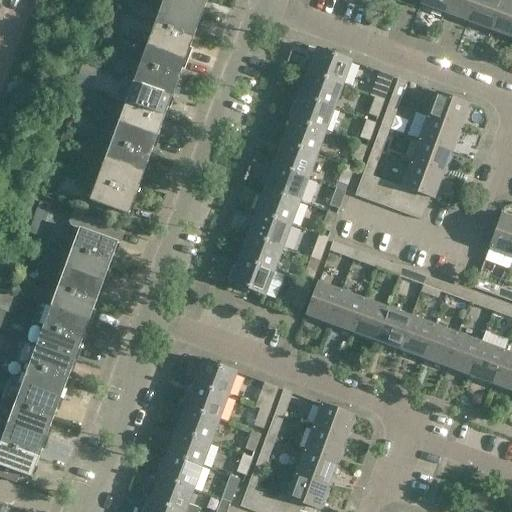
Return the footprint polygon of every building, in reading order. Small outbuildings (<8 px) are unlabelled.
[(163,0),(161,5),(200,20),(206,0),(163,0)] [(421,0),(420,4),(443,12),(447,0),(421,0)] [(447,0),(443,12),(467,21),(474,0),(447,0)] [(474,0),(467,21),(490,30),(500,0),(474,0)] [(511,37),(511,0),(510,0),(500,0),(490,30),(511,37)] [(154,24),(193,38),(200,20),(161,5),(154,24)] [(147,44),(185,59),(193,38),(154,24),(147,44)] [(140,63),(178,77),(185,59),(147,44),(140,63)] [(310,57),(305,72),(308,73),(308,72),(342,84),(350,61),(317,49),(313,58),(310,57)] [(132,83),(171,97),(178,77),(140,63),(132,83)] [(84,66),(80,78),(89,81),(93,69),(84,66)] [(301,80),(296,95),(299,96),(333,108),(342,84),(308,72),(308,73),(305,81),(301,80)] [(375,97),(383,100),(392,76),(379,72),(370,95),(375,97)] [(164,117),(171,97),(132,83),(125,103),(164,117)] [(395,85),(389,102),(398,105),(404,88),(395,85)] [(459,128),(468,104),(435,92),(426,116),(459,128)] [(293,103),(287,118),(291,119),(324,131),(333,108),(299,96),(296,105),(293,103)] [(383,100),(375,97),(369,114),(377,117),(383,100)] [(118,122),(156,136),(164,117),(125,103),(118,122)] [(386,109),(380,126),(389,129),(395,112),(386,109)] [(415,112),(407,135),(418,139),(451,152),(459,128),(426,116),(415,112)] [(284,127),(279,141),(282,143),(316,155),(324,131),(291,119),(288,128),(284,127)] [(366,121),(360,137),(368,141),(374,124),(366,121)] [(111,142),(149,156),(156,136),(118,122),(111,142)] [(378,132),(371,149),(380,152),(387,135),(378,132)] [(63,133),(59,144),(66,147),(71,135),(63,133)] [(442,175),(451,152),(418,139),(409,163),(442,175)] [(104,161),(142,175),(149,156),(111,142),(104,161)] [(276,150),(270,165),(274,166),(274,165),(307,177),(316,155),(282,143),(279,151),(276,150)] [(366,147),(357,144),(351,160),(360,163),(366,147)] [(369,155),(363,173),(372,176),(378,159),(369,155)] [(96,181),(135,195),(142,175),(104,161),(96,181)] [(430,197),(433,199),(442,175),(409,163),(400,187),(407,189),(418,193),(430,197)] [(267,173),(262,188),(265,189),(265,188),(299,200),(307,177),(274,165),(274,166),(270,174),(267,173)] [(338,182),(347,185),(353,168),(344,165),(338,182)] [(363,173),(355,195),(366,199),(374,177),(372,176),(363,173)] [(366,199),(377,204),(385,181),(374,177),(366,199)] [(96,181),(89,201),(128,215),(135,195),(96,181)] [(377,204),(388,208),(396,185),(385,181),(377,204)] [(407,189),(400,187),(396,185),(388,208),(399,212),(407,189)] [(259,196),(253,211),(256,212),(257,211),(290,224),(299,200),(265,188),(265,189),(262,198),(259,196)] [(330,205),(338,208),(344,191),(336,188),(330,205)] [(399,212),(410,216),(418,193),(407,189),(399,212)] [(410,216),(421,220),(430,197),(418,193),(410,216)] [(245,234),(248,236),(281,248),(290,224),(257,211),(256,212),(253,221),(250,220),(245,234)] [(336,215),(327,212),(321,228),(330,231),(336,215)] [(110,227),(72,213),(68,221),(70,225),(79,228),(72,248),(110,263),(117,242),(106,238),(110,227)] [(511,255),(511,218),(501,214),(489,247),(511,255)] [(313,251),(321,254),(327,238),(319,235),(313,251)] [(241,243),(236,258),(239,259),(273,271),(281,248),(248,236),(245,244),(241,243)] [(332,242),(329,250),(346,257),(349,248),(332,242)] [(64,268),(103,282),(110,263),(72,248),(64,268)] [(355,250),(352,259),(369,265),(372,257),(355,250)] [(230,283),(264,295),(273,271),(239,259),(236,267),(233,266),(227,281),(231,282),(230,283)] [(310,259),(304,275),(312,278),(318,262),(310,259)] [(379,259),(375,268),(393,274),(396,265),(379,259)] [(402,267),(399,276),(416,283),(419,274),(402,267)] [(57,287),(96,301),(103,282),(64,268),(57,287)] [(422,285),(420,292),(437,298),(440,291),(443,282),(426,276),(422,285)] [(302,281),(296,298),(304,301),(310,284),(302,281)] [(483,281),(480,290),(498,296),(501,288),(483,281)] [(317,282),(305,315),(329,324),(341,291),(317,282)] [(449,285),(446,293),(463,300),(466,291),(449,285)] [(50,307),(88,321),(96,301),(57,287),(50,307)] [(364,299),(341,291),(329,324),(352,332),(364,299)] [(472,293),(469,302),(487,308),(490,300),(472,293)] [(388,308),(364,299),(352,332),(376,341),(388,308)] [(511,307),(496,302),(493,311),(510,317),(511,311),(511,307)] [(40,303),(32,323),(43,327),(81,341),(88,321),(50,307),(40,303)] [(399,350),(411,317),(388,308),(376,341),(399,350)] [(435,325),(411,317),(399,350),(423,358),(435,325)] [(458,334),(435,325),(423,358),(446,367),(458,334)] [(36,346),(74,360),(81,341),(43,327),(36,346)] [(482,343),(458,334),(446,367),(470,376),(482,343)] [(505,351),(482,343),(470,376),(493,384),(505,351)] [(28,365),(67,379),(74,360),(36,346),(28,365)] [(511,391),(511,353),(505,351),(493,384),(511,391)] [(227,396),(236,372),(202,360),(198,369),(195,368),(190,383),(193,384),(227,396)] [(21,385),(59,399),(67,379),(28,365),(21,385)] [(260,408),(268,412),(277,388),(264,383),(255,407),(260,408)] [(193,384),(190,392),(187,391),(181,406),(184,407),(218,420),(227,396),(193,384)] [(14,404),(52,419),(59,399),(21,385),(14,404)] [(281,396),(274,413),(283,417),(289,399),(281,396)] [(345,439),(353,415),(320,403),(312,427),(345,439)] [(7,424),(45,439),(52,419),(14,404),(7,424)] [(184,407),(181,416),(178,415),(173,429),(176,430),(210,443),(218,420),(184,407)] [(268,412),(260,408),(254,425),(262,428),(268,412)] [(272,420),(265,437),(274,440),(281,423),(272,420)] [(0,442),(0,443),(38,457),(45,439),(7,424),(0,442)] [(303,451),(336,463),(345,439),(312,427),(303,451)] [(167,453),(201,466),(210,443),(176,430),(173,439),(170,438),(164,452),(167,454),(167,453)] [(260,435),(251,432),(245,449),(253,452),(260,435)] [(0,443),(0,466),(31,478),(38,457),(0,443)] [(263,443),(257,460),(265,464),(272,446),(263,443)] [(327,486),(336,463),(303,451),(294,474),(327,486)] [(167,454),(164,462),(161,461),(155,476),(159,477),(192,489),(201,466),(167,453),(167,454)] [(251,458),(243,455),(237,472),(245,475),(251,458)] [(19,473),(0,466),(0,476),(16,483),(19,473)] [(254,467),(248,484),(257,487),(263,470),(254,467)] [(315,508),(319,510),(327,486),(294,474),(286,498),(293,500),(304,504),(315,508)] [(230,476),(224,493),(232,496),(238,480),(230,476)] [(159,477),(156,486),(152,484),(147,499),(150,500),(180,511),(184,511),(192,489),(159,477)] [(248,484),(240,506),(251,510),(259,488),(257,487),(248,484)] [(251,510),(254,511),(262,511),(270,492),(259,488),(251,510)] [(262,511),(275,511),(281,496),(270,492),(262,511)] [(288,511),(293,500),(286,498),(281,496),(275,511),(288,511)] [(180,511),(150,500),(147,509),(144,508),(142,511),(180,511)] [(221,500),(216,511),(226,511),(230,503),(221,500)] [(288,511),(300,511),(304,504),(293,500),(288,511)]
